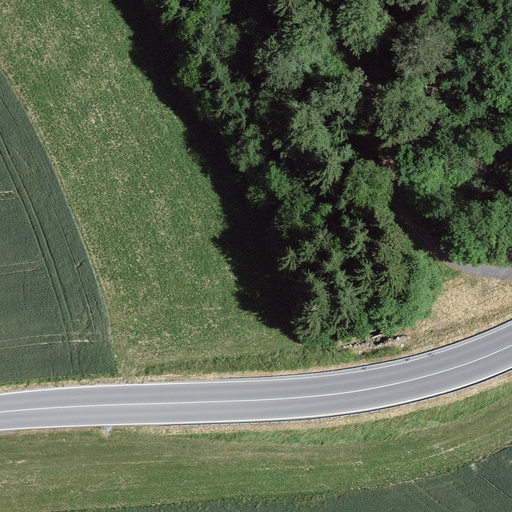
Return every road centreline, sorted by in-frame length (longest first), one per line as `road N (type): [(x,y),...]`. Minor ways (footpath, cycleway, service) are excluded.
road 1 (tertiary): [(0,411),(355,392),(408,383),(511,346)]
road 2 (track): [(511,269),(459,259),(414,223),(339,0)]
